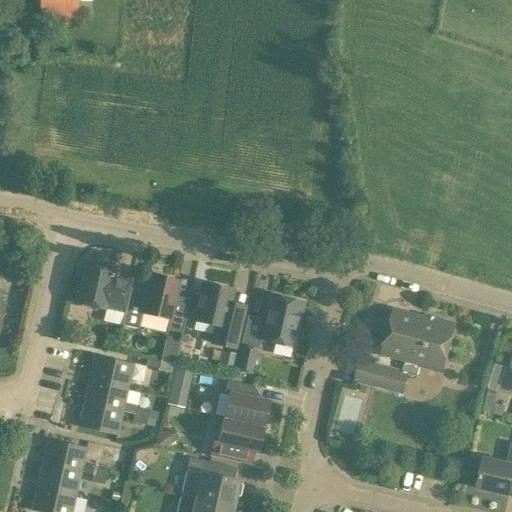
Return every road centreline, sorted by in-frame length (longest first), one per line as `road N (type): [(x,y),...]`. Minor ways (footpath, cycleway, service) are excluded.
road 1 (residential): [(343,267),(71,218)]
road 2 (residential): [(71,218),(23,404),(0,407)]
road 3 (residential): [(311,477),(306,432),(343,267)]
road 4 (residential): [(511,305),(368,266),(343,267)]
